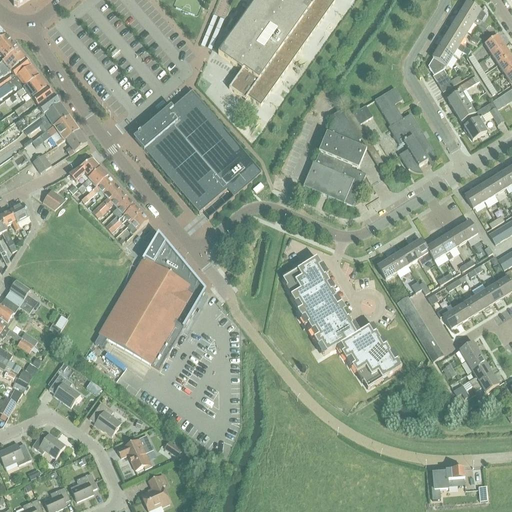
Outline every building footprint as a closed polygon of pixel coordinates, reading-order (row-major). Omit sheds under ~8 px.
[(11,0),(13,7),(17,8),(30,0),(11,0)] [(256,0),(242,21),(218,55),(229,64),(241,72),(233,83),(228,90),(237,96),(245,102),(247,98),(260,108),(294,61),(324,18),(334,3),(330,0),(256,0)] [(473,24),(478,27),(485,31),(488,28),(481,23),(481,22),(476,19),(480,13),(466,4),(459,16),(473,24)] [(342,48),(353,21),(338,15),(327,42),(342,48)] [(473,24),(459,16),(453,26),(467,34),(473,24)] [(467,34),(453,26),(446,37),(460,46),(467,34)] [(488,28),(485,31),(494,37),(498,34),(488,28)] [(0,65),(17,51),(6,37),(0,41),(0,65)] [(446,37),(439,49),(453,57),(457,51),(462,54),(465,49),(460,46),(446,37)] [(476,46),(479,42),(472,37),(469,42),(476,46)] [(491,57),(503,48),(497,38),(484,46),(491,57)] [(503,48),(491,57),(497,66),(510,58),(503,48)] [(453,57),(439,49),(432,60),(433,60),(427,68),(433,77),(443,71),(443,72),(445,68),(446,68),(453,57)] [(467,57),(470,52),(465,49),(462,54),(467,57)] [(17,51),(0,65),(0,73),(0,74),(0,78),(2,77),(4,78),(11,73),(25,61),(17,51)] [(473,68),(478,65),(472,57),(468,59),(473,68)] [(511,60),(510,58),(497,66),(504,76),(511,70),(511,60)] [(25,61),(11,73),(14,77),(9,78),(9,77),(0,82),(0,89),(30,67),(25,61)] [(482,62),(478,65),(473,68),(479,76),(487,71),(482,62)] [(38,78),(30,67),(0,89),(0,100),(11,92),(10,90),(15,87),(19,92),(38,78)] [(443,71),(433,77),(432,78),(436,84),(446,77),(443,72),(443,71)] [(446,77),(436,84),(439,89),(450,82),(446,77)] [(490,85),(486,77),(481,80),(486,88),(490,85)] [(19,92),(16,94),(20,99),(26,94),(31,101),(37,96),(47,89),(38,78),(23,89),(19,92)] [(457,78),(450,83),(453,88),(461,83),(457,78)] [(475,78),(459,88),(462,93),(463,93),(465,92),(479,84),(475,78)] [(450,82),(439,89),(442,94),(453,88),(450,83),(450,82)] [(496,94),(490,85),(486,88),(492,96),(496,94)] [(53,98),(47,89),(37,96),(31,101),(14,113),(17,117),(33,106),(36,110),(53,98)] [(432,160),(432,157),(431,155),(433,153),(410,116),(401,122),(392,108),(402,102),(395,90),(374,102),(390,128),(388,129),(399,147),(403,144),(408,152),(399,157),(407,172),(411,170),(413,172),(432,160)] [(511,90),(508,93),(492,104),(495,110),(497,112),(511,102),(511,90)] [(461,94),(447,102),(454,113),(468,105),(472,102),(465,92),(463,93),(461,94)] [(241,151),(217,123),(215,121),(192,93),(183,101),(172,110),(135,142),(144,152),(148,156),(149,157),(150,159),(152,162),(154,163),(158,168),(159,169),(163,174),(164,175),(169,181),(171,183),(177,190),(178,191),(183,198),(185,199),(187,202),(188,203),(191,207),(193,209),(196,212),(197,214),(199,216),(202,212),(235,185),(241,192),(242,193),(262,175),(243,153),(241,151)] [(36,110),(15,125),(21,133),(23,131),(59,105),(59,104),(53,98),(36,110)] [(476,114),(479,119),(489,113),(495,110),(492,104),(476,114)] [(59,105),(23,131),(27,137),(40,128),(45,135),(69,118),(59,105)] [(474,116),(468,105),(454,113),(460,124),(474,116)] [(353,115),(360,127),(373,119),(366,108),(353,115)] [(495,110),(489,113),(492,119),(497,127),(503,123),(495,110)] [(313,164),(303,188),(344,205),(352,208),(366,177),(357,173),(366,152),(360,150),(361,147),(358,143),(366,138),(360,127),(353,115),(350,111),(334,121),(315,165),(313,164)] [(479,119),(463,129),(472,142),(486,133),(482,126),(485,124),(492,119),(489,113),(479,119)] [(45,135),(40,138),(44,144),(51,139),(57,148),(66,142),(79,133),(70,120),(69,118),(45,135)] [(79,133),(66,142),(71,149),(66,152),(69,157),(87,145),(79,133)] [(29,140),(22,145),(25,149),(32,144),(29,140)] [(32,164),(40,175),(51,168),(43,157),(32,164)] [(87,181),(100,170),(92,161),(69,177),(75,184),(85,175),(89,180),(87,181)] [(100,170),(87,181),(77,191),(81,194),(91,185),(95,189),(107,178),(100,170)] [(511,186),(511,178),(507,171),(497,178),(505,191),(511,186)] [(108,178),(107,178),(95,189),(81,202),(84,206),(99,191),(103,195),(114,185),(108,178)] [(505,191),(497,178),(486,184),(494,197),(505,191)] [(486,184),(475,191),(483,204),(494,197),(486,184)] [(114,185),(103,195),(107,200),(92,214),(94,217),(121,192),(114,185)] [(260,185),(252,191),(256,195),(263,189),(260,185)] [(74,187),(69,191),(72,195),(77,191),(74,187)] [(483,204),(475,191),(464,198),(472,211),(483,204)] [(128,200),(121,192),(94,217),(97,220),(113,206),(117,210),(128,200)] [(47,199),(42,204),(54,213),(65,202),(55,195),(50,201),(47,199)] [(112,214),(116,218),(105,228),(108,232),(134,207),(128,200),(117,210),(112,214)] [(29,218),(23,206),(10,212),(19,229),(30,224),(28,219),(29,218)] [(141,214),(134,207),(108,232),(111,235),(126,221),(130,225),(141,214)] [(10,212),(0,217),(0,218),(5,228),(11,224),(15,232),(19,230),(19,229),(10,212)] [(130,225),(127,228),(130,232),(133,236),(148,221),(141,214),(130,225)] [(0,218),(0,235),(2,235),(12,255),(17,252),(13,246),(14,246),(5,228),(0,218)] [(494,222),(497,226),(503,223),(500,218),(494,222)] [(497,226),(494,222),(488,226),(491,230),(497,226)] [(458,230),(466,243),(477,236),(469,223),(458,230)] [(511,229),(509,224),(503,227),(510,237),(511,235),(511,229)] [(510,237),(503,227),(498,230),(505,240),(510,237)] [(458,230),(447,237),(455,250),(466,243),(458,230)] [(505,240),(498,230),(493,233),(500,243),(505,240)] [(500,243),(493,233),(489,236),(495,246),(500,243)] [(119,303),(94,345),(102,350),(107,341),(159,372),(183,330),(200,302),(205,293),(158,236),(142,262),(143,263),(119,303)] [(447,237),(436,243),(444,256),(448,262),(452,260),(449,254),(455,250),(447,237)] [(420,242),(409,248),(417,261),(421,267),(432,260),(425,250),(420,242)] [(436,243),(425,250),(432,260),(433,263),(437,269),(448,262),(444,256),(436,243)] [(10,264),(0,244),(0,255),(6,268),(7,268),(10,264)] [(417,261),(409,248),(398,255),(406,268),(417,261)] [(488,258),(492,255),(488,249),(484,251),(488,258)] [(398,255),(388,262),(396,275),(406,268),(398,255)] [(511,263),(507,256),(502,259),(508,269),(511,266),(511,263)] [(494,267),(498,264),(495,258),(490,261),(494,267)] [(508,269),(502,259),(497,262),(503,272),(508,269)] [(355,375),(360,372),(365,381),(362,383),(367,390),(401,370),(396,361),(393,363),(388,355),(389,354),(385,346),(381,348),(378,342),(379,341),(375,334),(372,336),(368,329),(359,334),(358,332),(359,331),(356,326),(355,327),(354,326),(352,327),(347,319),(346,320),(342,314),(345,312),(341,305),(336,308),(332,301),(335,299),(331,291),(330,292),(326,286),(329,284),(324,277),(323,277),(318,269),(321,267),(316,260),(282,281),(287,289),(289,287),(294,296),(290,298),(295,306),(298,305),(302,311),(297,314),(301,321),(304,319),(308,325),(307,326),(311,333),(314,332),(318,338),(313,341),(318,348),(321,346),(326,355),(340,347),(343,353),(340,355),(345,363),(350,359),(354,366),(351,368),(355,375)] [(471,261),(465,265),(468,270),(474,266),(471,261)] [(396,275),(388,262),(377,268),(385,281),(396,275)] [(468,270),(465,265),(459,269),(462,274),(468,270)] [(480,267),(473,271),(476,276),(483,272),(480,267)] [(476,276),(473,271),(467,275),(470,280),(476,276)] [(449,275),(443,279),(446,284),(452,280),(449,275)] [(446,284),(443,279),(437,283),(440,287),(446,284)] [(511,286),(509,281),(507,279),(496,285),(504,298),(511,293),(511,286)] [(452,285),(455,290),(461,286),(458,281),(452,285)] [(10,293),(6,299),(9,301),(19,308),(19,309),(29,316),(37,304),(27,297),(31,293),(17,283),(10,293)] [(417,284),(411,288),(415,295),(421,291),(418,287),(417,284)] [(418,287),(421,291),(424,297),(429,294),(423,284),(418,287)] [(455,290),(452,285),(445,289),(448,294),(455,290)] [(496,285),(486,292),(493,305),(504,298),(496,285)] [(493,305),(486,292),(475,299),(483,311),(493,305)] [(431,307),(432,306),(435,304),(431,297),(427,300),(431,307)] [(401,313),(412,306),(407,298),(396,305),(401,313)] [(483,311),(475,299),(464,305),(472,318),(483,311)] [(0,325),(7,330),(14,321),(12,320),(19,309),(19,308),(9,301),(7,302),(5,301),(1,306),(0,307),(0,325)] [(472,318),(464,305),(453,312),(461,325),(472,318)] [(415,311),(412,306),(401,313),(404,318),(415,311)] [(461,325),(453,312),(450,307),(445,310),(448,315),(442,318),(450,331),(461,325)] [(415,311),(404,318),(408,323),(418,316),(415,311)] [(421,321),(418,316),(408,323),(411,328),(421,321)] [(424,327),(421,321),(411,328),(414,333),(424,327)] [(0,343),(1,344),(3,341),(7,335),(19,344),(17,347),(29,356),(34,349),(21,340),(7,330),(0,325),(0,343)] [(61,332),(52,326),(49,331),(58,337),(61,332)] [(427,332),(424,327),(414,333),(417,338),(427,332)] [(431,337),(427,332),(417,338),(420,343),(431,337)] [(34,349),(38,344),(24,334),(21,340),(34,349)] [(431,337),(420,343),(423,349),(434,342),(431,337)] [(434,342),(423,349),(427,354),(437,347),(434,342)] [(466,363),(479,355),(472,344),(459,352),(466,363)] [(437,347),(427,354),(430,359),(440,352),(437,347)] [(0,356),(9,362),(12,358),(0,350),(0,356)] [(443,357),(440,352),(430,359),(433,364),(443,357)] [(485,365),(479,355),(466,363),(472,373),(485,365)] [(9,362),(0,356),(0,364),(6,368),(9,363),(9,362)] [(36,359),(32,365),(38,370),(42,363),(36,359)] [(9,363),(6,368),(18,375),(21,369),(9,362),(9,363)] [(30,365),(25,372),(33,377),(38,371),(38,370),(30,365)] [(485,365),(472,373),(476,379),(469,383),(472,388),(492,376),(485,365)] [(64,366),(60,371),(64,375),(68,369),(64,366)] [(24,372),(18,380),(28,386),(33,378),(24,372)] [(53,397),(70,410),(80,397),(69,389),(72,385),(59,376),(48,392),(54,396),(53,397)] [(498,387),(492,376),(472,388),(475,393),(481,389),(485,395),(498,387)] [(17,381),(13,388),(24,394),(28,387),(17,381)] [(465,392),(462,387),(452,393),(455,398),(461,394),(465,392)] [(16,392),(11,400),(17,404),(22,395),(16,392)] [(0,415),(7,420),(16,406),(5,400),(0,408),(0,415)] [(113,414),(100,405),(89,421),(95,425),(93,426),(100,431),(101,431),(112,438),(121,425),(110,417),(113,414)] [(42,434),(31,449),(42,456),(44,453),(55,461),(65,447),(48,435),(47,438),(42,434)] [(124,448),(117,452),(121,460),(127,457),(135,472),(143,469),(144,471),(151,468),(146,455),(153,452),(146,437),(141,440),(123,448),(124,448)] [(0,452),(0,459),(4,469),(16,464),(18,467),(31,462),(24,446),(18,448),(17,445),(0,452)] [(177,460),(181,453),(175,448),(170,455),(177,460)] [(84,461),(77,464),(80,469),(87,466),(84,461)] [(433,486),(431,486),(432,502),(440,502),(439,491),(447,491),(446,488),(463,486),(463,481),(463,470),(445,472),(445,474),(432,475),(433,486)] [(40,478),(37,472),(28,477),(31,482),(40,478)] [(92,492),(97,490),(91,475),(76,482),(78,486),(70,490),(76,504),(93,496),(92,492)] [(162,509),(170,505),(163,491),(161,488),(165,486),(160,477),(147,483),(151,492),(140,497),(147,511),(150,511),(161,507),(162,509)] [(65,504),(70,502),(64,489),(50,496),(52,500),(44,504),(47,511),(57,511),(66,508),(65,504)] [(478,489),(480,504),(487,503),(486,489),(478,489)] [(41,511),(37,501),(22,508),(24,511),(41,511)]
